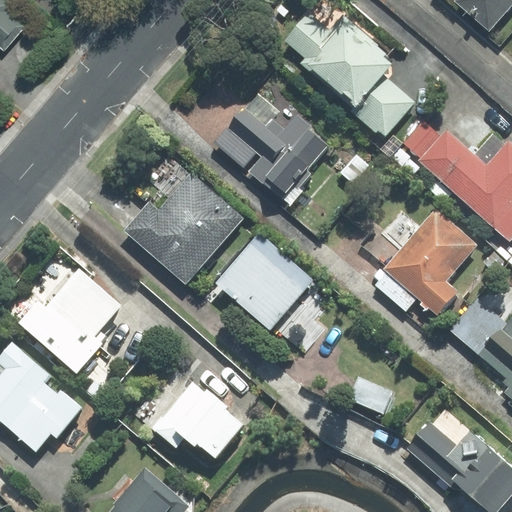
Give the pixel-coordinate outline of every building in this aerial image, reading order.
[(0,0),(0,46),(2,44),(10,50),(32,24),(13,8),(16,5),(10,0),(0,0)] [(511,0),(467,0),(497,26),(511,9),(511,0)] [(344,37),(316,14),(288,49),(391,132),(419,97),(389,73),(397,62),(353,26),(344,37)] [(329,144),(260,95),(220,150),(289,199),(329,144)] [(440,119),(411,150),(511,243),(511,144),(510,142),(489,164),(440,119)] [(251,221),(197,174),(165,210),(155,201),(131,228),(196,285),(251,221)] [(487,244),(440,204),(387,265),(446,315),(469,288),(457,278),(487,244)] [(317,281),(266,237),(219,292),(270,335),(317,281)] [(70,258),(18,316),(82,374),(110,342),(102,335),(127,308),(70,258)] [(511,317),(486,297),(458,334),(511,375),(511,317)] [(19,345),(0,366),(0,415),(47,456),(91,406),(19,345)] [(396,392),(359,378),(351,401),(387,414),(396,392)] [(200,382),(159,428),(214,475),(254,428),(200,382)] [(462,448),(434,423),(416,443),(494,511),(508,511),(511,508),(511,459),(479,430),(462,448)] [(148,466),(106,511),(183,511),(191,504),(148,466)]
